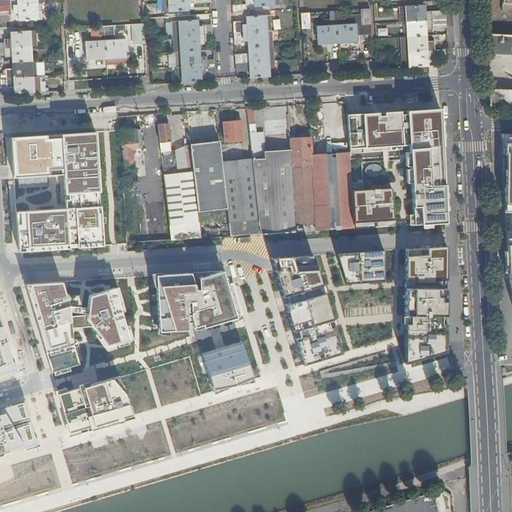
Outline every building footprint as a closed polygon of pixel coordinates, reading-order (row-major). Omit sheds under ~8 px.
[(11,0),(12,3),(0,4),(0,9),(19,8),(20,18),(42,17),(42,12),(38,12),(37,3),(45,2),(45,0),(11,0)] [(165,0),(166,9),(188,8),(187,0),(165,0)] [(511,0),(502,0),(501,11),(511,12),(511,9),(511,0)] [(402,66),(427,65),(427,53),(443,53),(443,48),(435,48),(434,43),(427,43),(425,23),(445,22),(444,5),(424,6),(424,3),(399,4),(400,20),(407,19),(409,50),(402,51),(402,66)] [(371,23),(370,7),(362,7),(363,23),(371,23)] [(338,17),(342,17),(342,9),(330,9),(331,18),(336,18),(336,24),(317,25),(318,42),(357,40),(356,23),(338,24),(338,17)] [(308,12),(299,13),(300,29),(309,29),(308,12)] [(250,66),(251,76),(275,75),(272,14),(247,15),(247,19),(248,25),(240,26),(240,19),(234,20),(236,37),(248,36),(250,56),(237,56),(237,62),(243,61),(243,66),(250,66)] [(173,66),(173,81),(201,79),(200,73),(216,72),(215,58),(200,59),(199,39),(206,38),(205,28),(198,29),(197,18),(173,19),(174,35),(172,35),(174,50),(176,50),(178,66),(173,66)] [(87,57),(126,54),(125,38),(110,38),(109,24),(99,24),(99,39),(86,40),(87,57)] [(14,82),(15,91),(41,90),(40,74),(38,74),(37,59),(32,60),(30,30),(11,30),(11,40),(0,41),(0,42),(0,46),(5,46),(6,51),(12,51),(13,70),(6,71),(7,76),(3,77),(3,82),(14,82)] [(489,89),(511,89),(511,35),(486,34),(487,54),(511,55),(511,76),(488,75),(489,89)] [(511,89),(489,89),(490,108),(510,108),(511,108),(511,89)] [(439,109),(340,115),(345,152),(394,150),(401,228),(444,223),(439,109)] [(105,118),(9,124),(13,169),(65,165),(69,221),(19,224),(22,266),(115,260),(105,118)] [(225,142),(242,139),(241,135),(240,120),(222,122),(225,142)] [(167,123),(155,124),(160,169),(174,168),(175,171),(187,169),(185,147),(170,149),(167,123)] [(132,149),(141,148),(138,128),(119,131),(125,170),(135,168),(132,149)] [(511,134),(495,135),(499,185),(511,184),(511,134)] [(312,137),(286,138),(288,168),(314,167),(312,137)] [(511,184),(499,185),(501,224),(511,223),(511,184)] [(390,188),(349,191),(351,227),(389,225),(390,188)] [(511,234),(503,235),(505,270),(511,268),(511,234)] [(447,242),(411,242),(408,358),(445,351),(447,242)] [(379,254),(329,257),(338,284),(381,285),(379,254)] [(311,256),(263,261),(292,365),(344,351),(311,256)] [(227,270),(151,274),(153,334),(180,334),(234,314),(227,270)] [(52,284),(18,286),(43,369),(69,359),(63,309),(52,284)] [(77,300),(74,327),(98,351),(126,337),(114,290),(77,300)] [(3,325),(0,324),(0,373),(15,368),(3,325)] [(250,367),(242,342),(193,359),(206,398),(246,384),(250,367)] [(100,383),(52,396),(65,441),(129,422),(119,378),(100,383)] [(25,407),(0,412),(0,456),(37,446),(25,407)] [(23,485),(9,487),(10,499),(25,497),(23,485)] [(437,511),(434,493),(398,504),(373,511),(437,511)]
